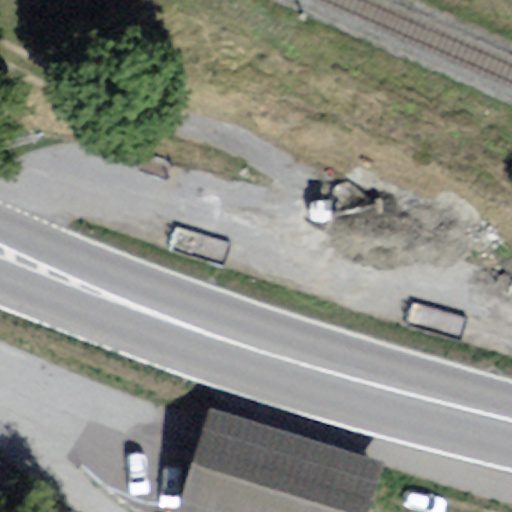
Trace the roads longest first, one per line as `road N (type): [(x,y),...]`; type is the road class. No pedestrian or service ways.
road 1 (secondary): [(0,257),(209,343),(511,425)]
road 2 (track): [(175,119),(0,57)]
